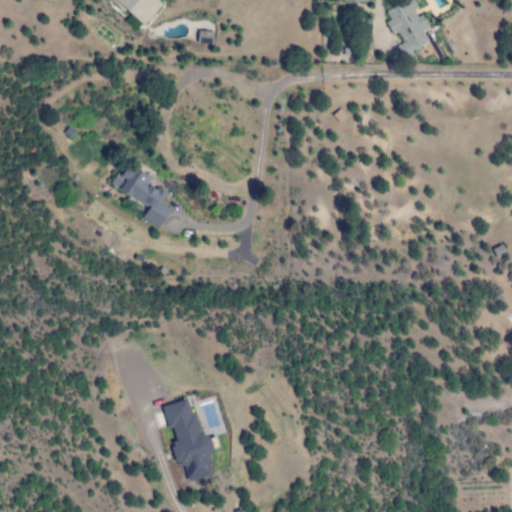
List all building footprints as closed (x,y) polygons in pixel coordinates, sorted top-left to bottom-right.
[(111,0),(141,26),(160,5),(154,0),(111,0)] [(426,43),(420,30),(425,27),(418,11),(417,12),(411,0),(405,0),(383,10),(388,20),(385,22),(402,60),(412,55),(410,51),(426,43)] [(211,32),(196,32),(195,44),(211,45),(211,32)] [(108,185),(146,208),(140,219),(156,229),(168,209),(159,204),(166,192),(124,167),(119,176),(115,173),(108,185)] [(159,407),(166,430),(170,429),(174,443),(168,445),(174,466),(181,465),(186,482),(212,475),(195,413),(188,415),(184,400),(159,407)]
